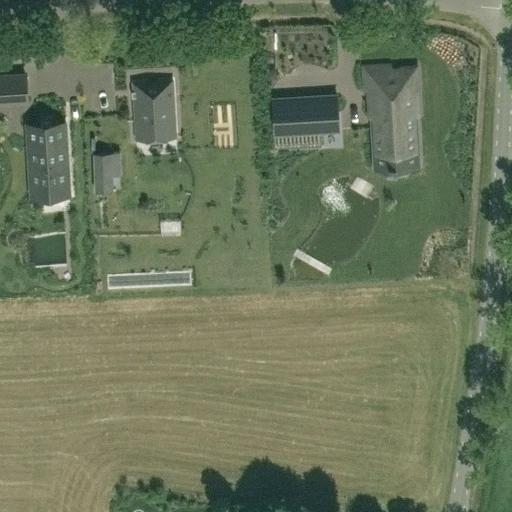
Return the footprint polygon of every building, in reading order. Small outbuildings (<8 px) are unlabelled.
[(418,114),(415,66),(391,68),(391,65),(364,67),(366,90),(378,89),(380,126),(374,127),(376,166),(418,164),(415,115),(418,114)] [(26,74),(0,75),(0,101),(6,101),(27,100),(26,75),(26,74)] [(172,79),(132,81),(134,121),(135,139),(148,139),(176,137),(172,79)] [(290,98),(273,99),(275,133),(339,129),(337,95),(318,96),(320,118),(291,120),(290,98)] [(65,121),(28,123),(31,182),(48,181),(49,195),(69,194),(65,121)] [(111,151),(95,152),(96,191),(112,190),(111,151)]
